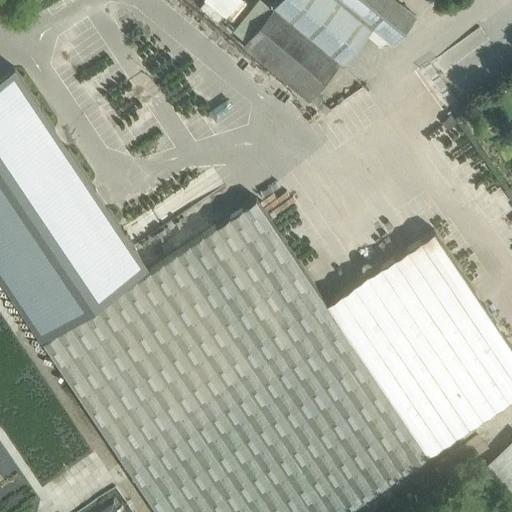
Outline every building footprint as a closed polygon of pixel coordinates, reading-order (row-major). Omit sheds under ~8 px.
[(206,0),(228,19),(245,0),(206,0)] [(339,64),(340,65),(371,27),(392,44),(415,16),(395,0),(280,0),(244,46),(310,101),(317,93),(315,91),(339,64)] [(0,76),(0,275),(42,339),(148,268),(14,67),(0,76)] [(450,114),(442,120),(447,127),(455,121),(450,114)] [(511,345),(434,229),(326,301),(255,196),(148,268),(42,339),(158,511),(338,511),(511,395),(511,345)] [(511,434),(480,468),(511,498),(511,434)]
